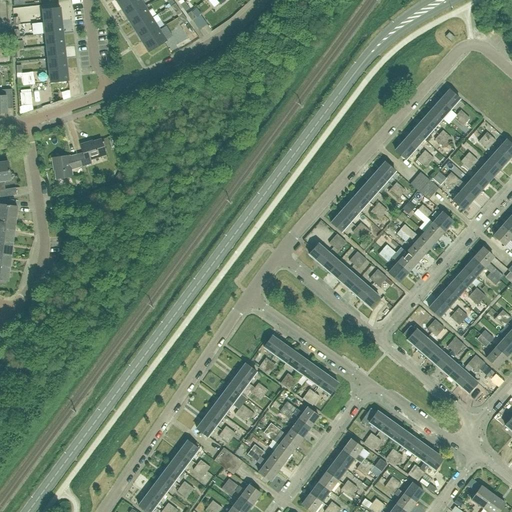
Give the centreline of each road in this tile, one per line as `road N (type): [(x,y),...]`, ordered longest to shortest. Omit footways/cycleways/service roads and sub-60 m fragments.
road 1 (tertiary): [(28,511),(368,51),(446,0)]
road 2 (residential): [(280,252),(470,45)]
road 3 (residential): [(99,511),(247,295)]
road 4 (residential): [(380,340),(511,189)]
road 5 (residential): [(10,307),(39,246),(28,121)]
road 6 (unclassified): [(262,0),(203,48),(109,92)]
road 7 (residential): [(269,511),(366,383)]
road 8 (residential): [(366,383),(247,295)]
road 9 (residential): [(280,252),(380,340)]
road 10 (residential): [(477,454),(366,383)]
road 11 (residential): [(380,340),(471,425)]
